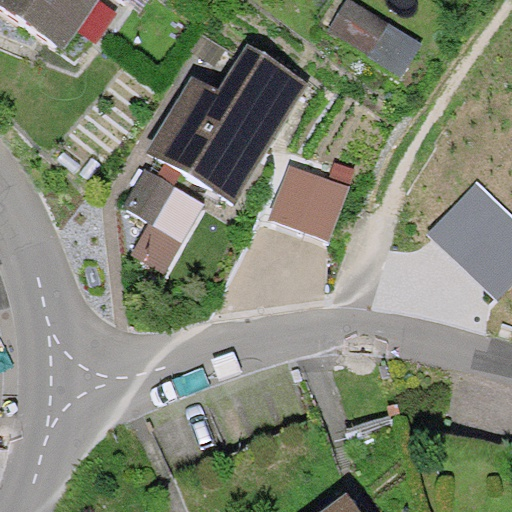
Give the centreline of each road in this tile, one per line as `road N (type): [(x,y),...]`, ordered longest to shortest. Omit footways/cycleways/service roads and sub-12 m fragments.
road 1 (residential): [(57,378),(163,368),(251,340),(350,332),(511,362)]
road 2 (residential): [(0,192),(47,300),(57,378)]
road 3 (residential): [(57,378),(23,511)]
